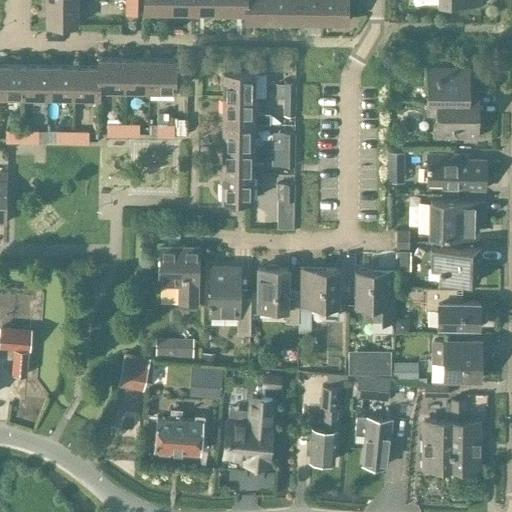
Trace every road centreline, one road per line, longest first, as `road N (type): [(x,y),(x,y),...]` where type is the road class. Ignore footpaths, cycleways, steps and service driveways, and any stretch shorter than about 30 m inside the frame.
road 1 (residential): [(345,238),(347,77),(375,26),(375,0)]
road 2 (tertiary): [(135,511),(51,452),(0,436)]
